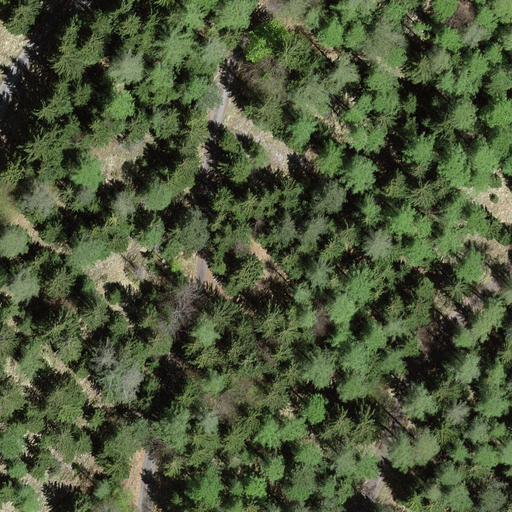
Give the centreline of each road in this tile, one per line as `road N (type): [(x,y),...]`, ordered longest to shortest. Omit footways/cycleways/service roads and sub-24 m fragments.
road 1 (track): [(140,511),(149,413),(201,236),(223,78),(266,0)]
road 2 (track): [(511,261),(453,323),(403,404),(356,511)]
road 3 (track): [(70,0),(49,12),(0,113)]
